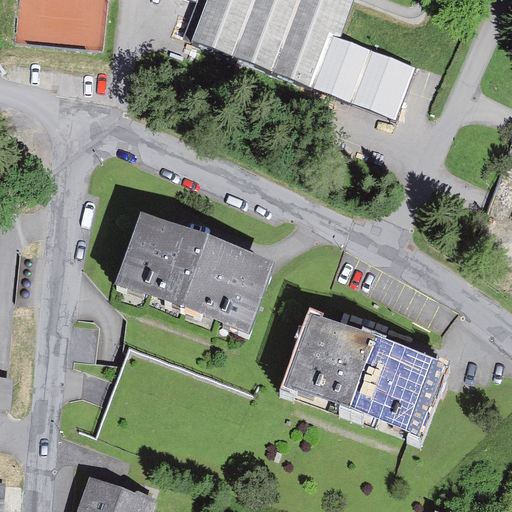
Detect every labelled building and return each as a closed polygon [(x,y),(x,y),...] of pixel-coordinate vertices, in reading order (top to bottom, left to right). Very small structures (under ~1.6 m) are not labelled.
[(209,0),(192,46),(314,92),(334,38),(348,0),(209,0)] [(415,68),(334,38),(314,92),(395,121),(415,68)] [(276,263),(142,214),(115,288),(250,336),(276,263)] [(445,363),(310,314),(283,387),(418,437),(445,363)] [(79,434),(100,442),(125,372),(84,369),(79,434)] [(134,504),(96,491),(88,511),(152,511),(157,500),(138,493),(134,504)] [(418,507),(430,511),(457,511),(460,505),(444,498),(441,504),(422,497),(418,507)]
